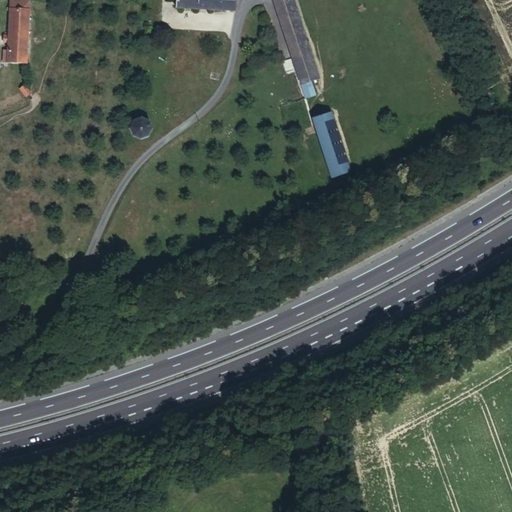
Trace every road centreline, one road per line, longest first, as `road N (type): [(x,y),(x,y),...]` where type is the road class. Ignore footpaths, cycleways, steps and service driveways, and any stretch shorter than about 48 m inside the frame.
road 1 (trunk): [(0,453),(203,396),(402,305),(511,233)]
road 2 (trunk): [(511,198),(287,319),(110,386),(0,417)]
road 3 (unclassified): [(0,374),(47,348),(81,276)]
